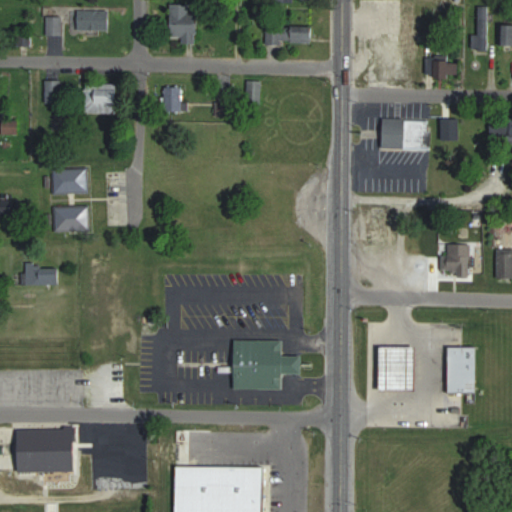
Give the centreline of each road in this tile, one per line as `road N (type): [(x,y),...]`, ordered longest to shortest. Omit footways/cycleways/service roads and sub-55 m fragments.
road 1 (primary): [(339,511),(342,0)]
road 2 (residential): [(0,60),(343,64)]
road 3 (residential): [(0,414),(339,416)]
road 4 (residential): [(135,226),(141,0)]
road 5 (residential): [(511,297),(341,295)]
road 6 (residential): [(344,94),(511,99)]
